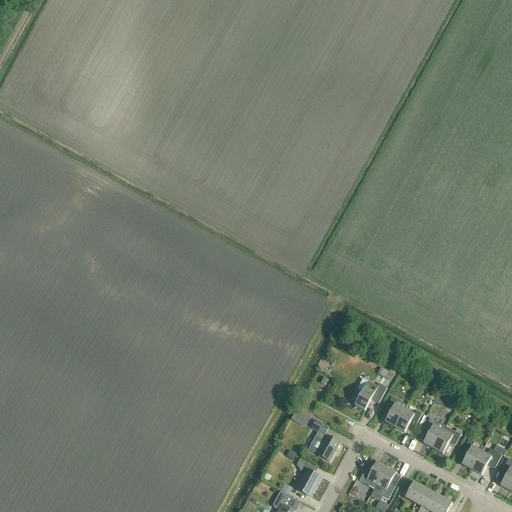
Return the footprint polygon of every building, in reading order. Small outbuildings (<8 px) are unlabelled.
[(394,376),(383,369),(380,375),(391,382),(394,376)] [(368,382),(367,381),(361,392),(358,390),(352,400),(357,403),(355,407),(365,412),(371,401),(377,404),(386,388),(378,384),(377,387),(369,382),(368,382)] [(445,401),(437,397),(434,403),(442,407),(445,401)] [(395,429),(405,410),(407,406),(392,398),(386,409),(392,412),(385,423),(395,429)] [(298,407),(293,417),(306,424),(312,415),(298,407)] [(405,410),(395,429),(405,434),(411,423),(416,426),(422,415),(417,412),(415,416),(405,410)] [(424,444),(433,450),(446,428),(431,419),(425,430),(430,433),(424,444)] [(485,423),(478,419),(475,425),(482,429),(485,423)] [(330,463),(340,444),(325,436),(329,428),(317,422),(312,429),(318,433),(316,437),(325,441),(317,455),(330,463)] [(449,444),(455,447),(461,436),(446,428),(433,450),(443,455),(449,444)] [(472,471),(482,453),(472,448),(475,443),(469,440),(463,451),(469,454),(462,466),(472,471)] [(482,453),(472,471),(482,476),(488,465),(495,469),(502,456),(491,450),(487,456),(482,453)] [(310,498),(321,478),(312,473),(315,468),(300,460),(297,466),(305,480),(303,484),(300,485),(297,490),(310,498)] [(501,487),(511,492),(511,490),(511,461),(509,460),(502,473),(507,476),(501,487)] [(371,474),(365,471),(359,482),(369,488),(374,490),(374,491),(377,487),(387,468),(377,463),(371,474)] [(397,473),(387,468),(377,487),(374,491),(379,494),(379,496),(383,498),(388,501),(396,488),(390,485),(397,473)] [(415,504),(424,489),(414,483),(408,495),(402,492),(400,495),(406,498),(406,499),(415,504)] [(293,489),(285,485),(281,491),(289,496),(293,489)] [(423,511),(433,494),(424,489),(415,504),(421,507),(418,511),(423,511)] [(296,511),(302,504),(281,492),(272,507),(279,511),(278,511),(296,511)] [(429,511),(435,511),(443,499),(433,494),(423,511),(427,511),(428,511),(429,511)] [(397,511),(404,501),(399,499),(392,511),(397,511)] [(443,499),(435,511),(448,511),(453,504),(443,499)] [(386,511),(389,507),(380,501),(376,508),(382,511),(386,511)]
